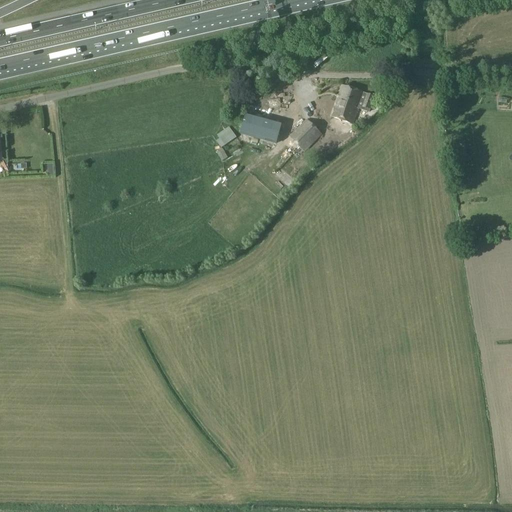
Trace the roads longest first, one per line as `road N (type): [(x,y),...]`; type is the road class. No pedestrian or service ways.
road 1 (unclassified): [(0,108),(187,67),(511,82)]
road 2 (motorway): [(0,65),(289,0)]
road 3 (motorway): [(173,0),(0,39)]
